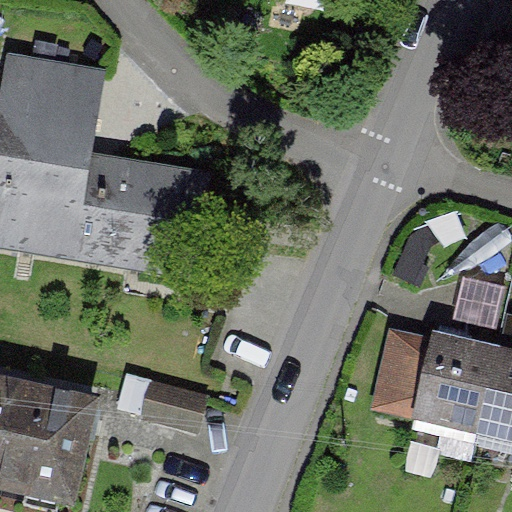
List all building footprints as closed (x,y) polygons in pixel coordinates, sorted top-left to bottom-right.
[(3,121),(94,138),(104,76),(13,61),(3,121)] [(90,160),(94,138),(3,121),(0,138),(0,248),(191,283),(210,182),(90,160)] [(495,325),(508,294),(479,282),(466,313),(495,325)] [(417,423),(483,438),(503,354),(437,339),(417,423)] [(511,356),(503,354),(483,438),(511,444),(511,356)] [(0,490),(73,507),(96,406),(0,383),(0,490)] [(155,386),(146,417),(203,432),(212,401),(155,386)]
